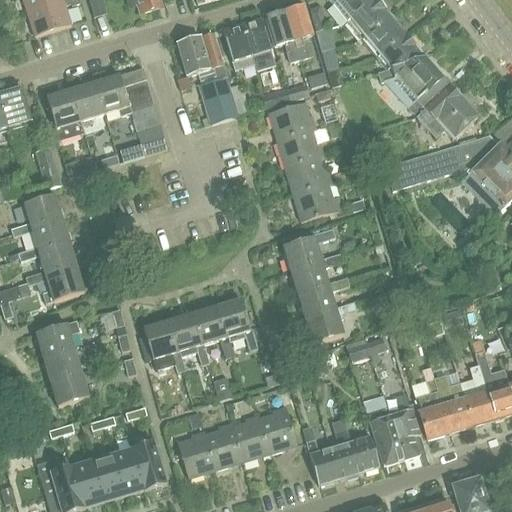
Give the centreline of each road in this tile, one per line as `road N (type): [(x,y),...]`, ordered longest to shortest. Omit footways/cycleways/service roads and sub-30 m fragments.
road 1 (residential): [(120,231),(199,208),(147,36)]
road 2 (residential): [(304,511),(511,448)]
road 3 (residential): [(0,81),(147,36)]
road 4 (residential): [(147,36),(272,0)]
